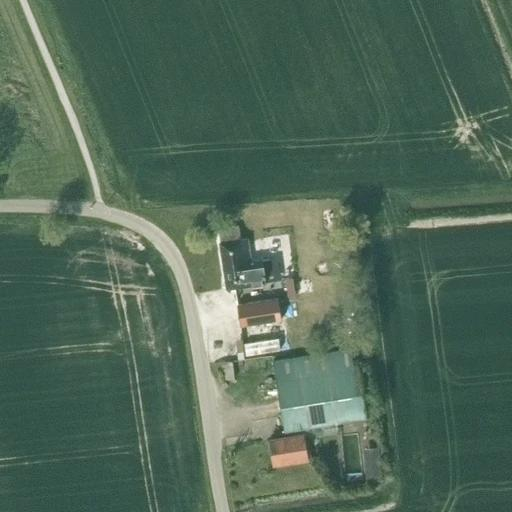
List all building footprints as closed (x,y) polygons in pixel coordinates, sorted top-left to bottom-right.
[(265,284),(265,283),(281,280),(278,258),(250,262),(247,239),(240,240),(238,227),(217,230),(220,243),(219,244),(226,290),(265,284)] [(293,278),(285,279),(287,298),(295,297),(293,278)] [(240,327),(280,321),(277,299),(237,305),(240,327)] [(284,335),(250,336),(250,350),(285,348),(284,335)] [(270,441),(274,465),(307,459),(302,428),(366,418),(358,368),(354,369),(351,348),(293,358),(296,378),(276,381),(285,431),(288,431),(289,437),(270,441)] [(363,449),(367,481),(383,479),(380,448),(363,449)]
